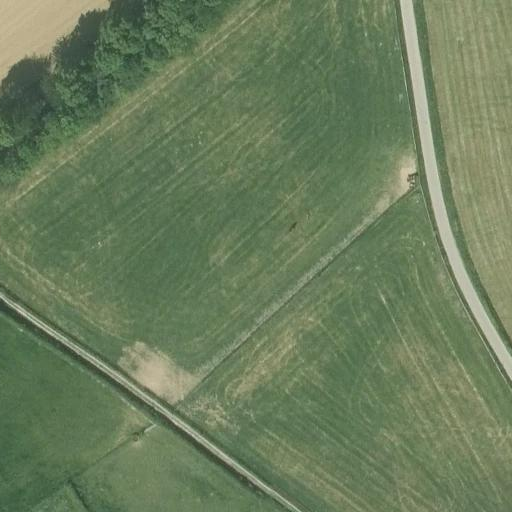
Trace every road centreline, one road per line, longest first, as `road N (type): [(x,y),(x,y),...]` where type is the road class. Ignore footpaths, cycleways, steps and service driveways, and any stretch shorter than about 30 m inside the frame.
road 1 (unclassified): [(511,371),(445,238),(404,0)]
road 2 (track): [(291,511),(0,298)]
road 3 (track): [(174,0),(0,133)]
